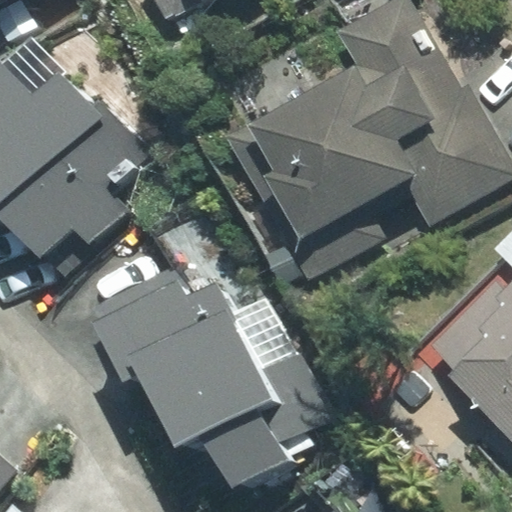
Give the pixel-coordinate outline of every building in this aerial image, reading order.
[(0,0),(0,12),(21,0),(0,0)] [(166,0),(179,25),(226,0),(166,0)] [(353,63),(235,130),(324,284),(430,224),(435,232),(511,187),(511,156),(422,0),(407,0),(339,39),(353,63)] [(52,102),(22,72),(0,94),(0,227),(4,232),(18,219),(61,262),(90,233),(109,252),(146,215),(120,190),(161,148),(83,71),(52,102)] [(301,415),(232,290),(210,302),(176,239),(97,282),(201,472),(231,455),(260,507),(314,477),(285,424),(301,415)] [(511,264),(511,291),(443,352),(511,429),(511,251),(505,257),(511,264)]
